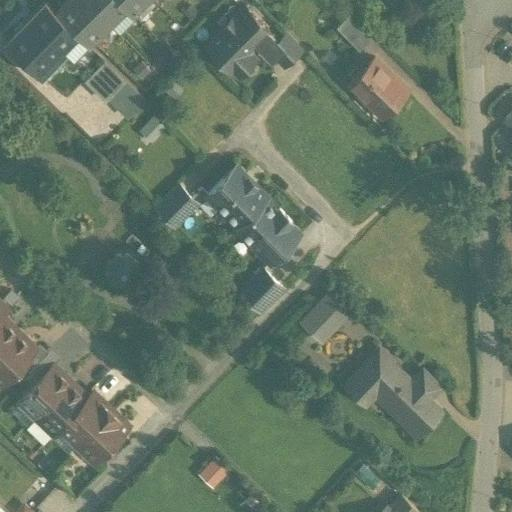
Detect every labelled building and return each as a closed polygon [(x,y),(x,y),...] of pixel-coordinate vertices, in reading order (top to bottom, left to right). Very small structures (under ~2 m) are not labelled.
[(44,0),(40,0),(3,38),(40,74),(80,34),(54,9),(44,0)] [(107,21),(87,0),(62,0),(54,9),(80,34),(87,41),(107,21)] [(87,0),(107,21),(124,5),(125,4),(120,0),(87,0)] [(141,0),(120,0),(125,4),(124,5),(130,11),(141,0)] [(242,4),(233,13),(232,12),(219,25),(222,28),(206,44),(229,67),(231,65),(237,72),(253,56),(249,51),(269,31),(242,4)] [(309,30),(288,12),(269,33),(289,52),(309,30)] [(374,56),(349,83),(381,113),(406,86),(374,56)] [(125,78),(104,58),(85,77),(106,97),(125,78)] [(511,125),(511,146),(510,148),(511,149),(511,150),(511,108),(503,118),(511,125)] [(154,113),(140,128),(152,138),(165,123),(154,113)] [(266,194),(235,163),(205,193),(221,208),(219,210),(234,225),(232,227),(233,227),(266,194)] [(177,182),(155,205),(169,218),(191,196),(177,182)] [(276,208),(265,197),(267,194),(266,194),(233,227),(250,245),(252,243),(269,260),(298,230),(288,220),(290,218),(278,206),(276,208)] [(136,263),(128,254),(116,254),(107,263),(107,275),(116,283),(128,283),(136,275),(136,263)] [(261,266),(239,288),(259,308),(281,285),(261,266)] [(349,308),(329,288),(328,290),(330,291),(319,302),(318,300),(300,318),(312,330),(329,313),(337,321),(349,308)] [(0,313),(0,378),(1,379),(33,345),(0,313)] [(411,378),(377,346),(344,380),(361,397),(360,398),(362,400),(372,389),(418,434),(426,425),(425,423),(435,412),(422,400),(428,394),(411,378)] [(85,395),(50,362),(18,396),(54,430),(59,424),(59,423),(85,395)] [(438,384),(421,367),(411,378),(428,394),(438,384)] [(126,423),(90,389),(85,395),(59,423),(59,424),(94,457),(126,423)] [(415,511),(418,509),(401,492),(391,502),(400,511),(415,511)] [(400,511),(391,502),(387,507),(385,505),(377,511),(400,511)]
